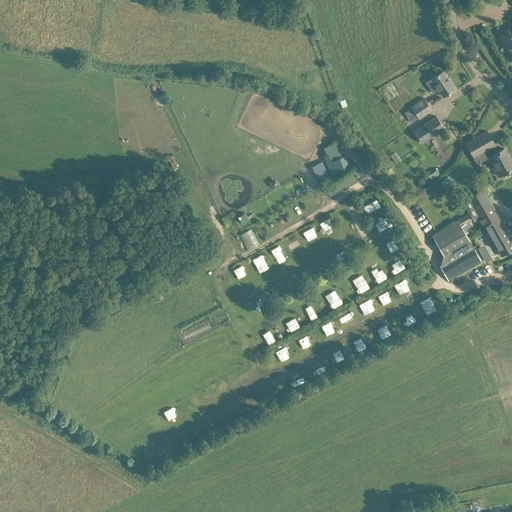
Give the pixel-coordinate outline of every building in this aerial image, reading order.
[(508,29),(499,33),(511,57),(511,23),(507,26),(508,29)] [(438,89),(443,96),(455,88),(443,71),(426,82),(433,92),(438,89)] [(411,107),(419,118),(432,110),(424,98),(411,107)] [(414,131),(422,143),(444,128),(436,116),(414,131)] [(511,167),(511,162),(504,148),(498,151),(494,145),(495,145),(487,131),(466,143),(474,157),(487,149),(491,155),(490,155),(494,162),(491,164),(498,176),(511,167)] [(323,154),(330,174),(345,170),(336,142),(324,146),(326,153),(323,154)] [(312,165),(321,182),(330,177),(321,160),(312,165)] [(353,173),(333,180),(336,187),(355,180),(353,173)] [(511,249),(511,240),(483,190),(468,198),(501,255),(511,249)] [(367,213),(380,206),(376,198),(363,205),(367,213)] [(471,221),(467,214),(458,219),(462,226),(471,221)] [(387,216),(375,224),(380,232),(392,224),(387,216)] [(323,231),(333,226),(328,217),(319,223),(323,231)] [(455,228),(435,240),(448,263),(441,268),(448,280),(481,260),(458,220),(453,224),(455,228)] [(307,240),(317,236),(313,227),(304,231),(307,240)] [(246,249),(258,244),(252,229),(239,234),(246,249)] [(285,241),(289,250),(299,245),(295,236),(285,241)] [(386,241),(389,252),(399,249),(396,238),(386,241)] [(270,249),(274,257),(284,252),(280,244),(270,249)] [(253,258),(259,270),(267,266),(261,254),(253,258)] [(400,258),(390,263),(395,272),(405,267),(400,258)] [(238,278),(245,274),(242,266),(234,269),(238,278)] [(371,272),(376,282),(387,277),(382,267),(371,272)] [(357,292),(368,288),(363,274),(352,278),(357,292)] [(406,278),(394,284),(398,292),(410,286),(406,278)] [(386,291),(377,295),(382,304),(391,300),(386,291)] [(336,292),(326,298),(331,307),(341,301),(336,292)] [(359,304),(363,312),(375,306),(371,298),(359,304)] [(307,320),(316,316),(312,306),(303,310),(307,320)] [(294,317),(284,322),(288,331),(298,326),(294,317)] [(321,325),(325,334),(334,330),(330,321),(321,325)] [(381,338),(391,334),(387,325),(377,329),(381,338)] [(267,344),(275,340),(270,329),(262,333),(267,344)] [(296,338),(300,350),(312,347),(308,334),(296,338)] [(356,351),(366,347),(361,337),(351,342),(356,351)] [(278,362),(290,358),(285,346),(274,350),(278,362)] [(331,354),(336,362),(344,358),(340,350),(331,354)] [(287,377),(291,386),(300,382),(296,374),(287,377)] [(224,392),(232,389),(228,380),(221,383),(224,392)]
